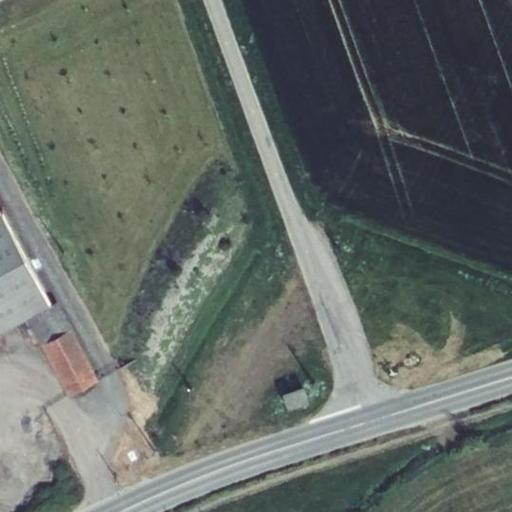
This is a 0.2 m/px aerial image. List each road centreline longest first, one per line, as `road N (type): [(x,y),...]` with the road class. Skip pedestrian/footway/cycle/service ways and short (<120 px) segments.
road 1 (unclassified): [(211,0),(374,419)]
road 2 (secondary): [(120,511),(374,419)]
road 3 (secondary): [(374,419),(511,377)]
